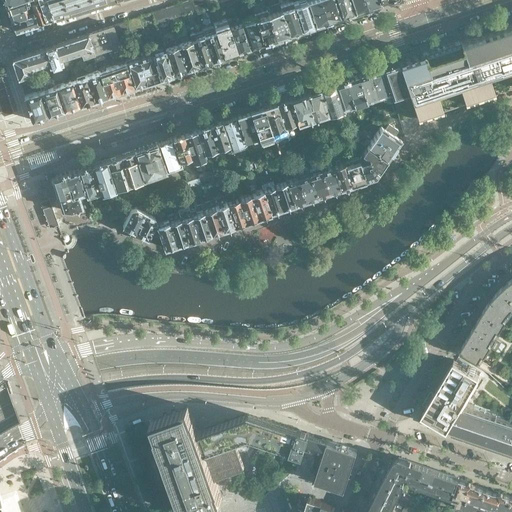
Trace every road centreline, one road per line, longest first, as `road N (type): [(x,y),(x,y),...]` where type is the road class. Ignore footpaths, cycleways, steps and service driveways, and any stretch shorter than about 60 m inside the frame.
road 1 (residential): [(62,222),(73,233),(107,231),(170,255),(370,189),(417,134),(511,99)]
road 2 (primary): [(0,428),(107,383),(265,380),(317,369),(396,317)]
road 3 (primary): [(393,304),(345,339),(289,361),(97,362),(0,401)]
road 4 (primary): [(393,304),(290,347),(148,342),(57,354)]
road 5 (tertiary): [(186,113),(442,28)]
road 6 (tertiary): [(422,8),(177,89)]
road 7 (residential): [(384,435),(460,304),(511,253)]
road 8 (primary): [(83,413),(161,396),(293,399)]
road 9 (tertiary): [(177,89),(0,147)]
road 10 (residential): [(0,45),(155,0)]
road 11 (primary): [(57,354),(0,208)]
road 12 (primary): [(511,215),(393,304)]
road 13 (primary): [(396,317),(511,227)]
road 14 (residential): [(511,478),(384,435)]
